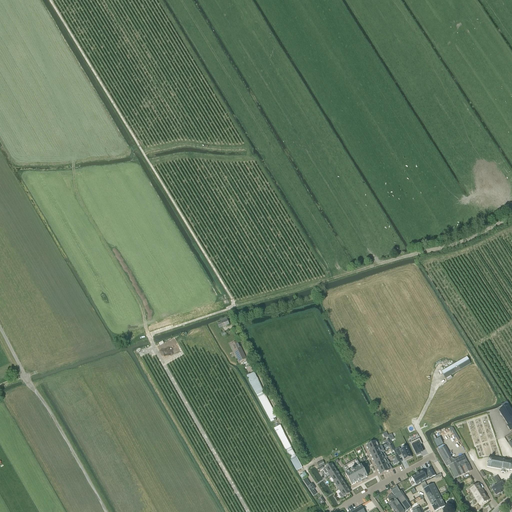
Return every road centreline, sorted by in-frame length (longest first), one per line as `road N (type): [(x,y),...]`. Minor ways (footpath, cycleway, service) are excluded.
road 1 (track): [(511,217),(446,246),(0,385)]
road 2 (track): [(21,0),(77,194),(137,299),(151,344)]
road 3 (track): [(333,511),(226,311)]
road 4 (track): [(247,511),(151,344)]
